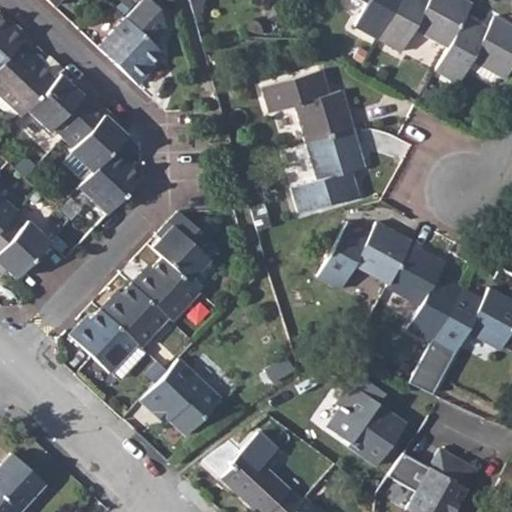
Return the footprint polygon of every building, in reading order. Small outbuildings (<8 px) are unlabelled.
[(40,0),(50,9),(58,0),(40,0)] [(139,0),(92,50),(132,88),(144,75),(142,71),(156,56),(147,47),(160,33),(153,12),(140,0),(139,0)] [(185,0),(192,22),(201,19),(203,0),(185,0)] [(358,32),(381,44),(404,0),(357,0),(370,7),(358,32)] [(418,33),(451,50),(467,19),(473,7),(459,0),(433,0),(433,1),(430,0),(404,0),(381,44),(406,57),(418,33)] [(491,32),(467,19),(451,50),(438,74),(462,87),(475,63),(509,82),(511,76),(511,28),(497,20),(491,32)] [(0,67),(19,47),(24,42),(13,31),(10,34),(0,25),(0,67)] [(0,104),(17,120),(23,115),(51,84),(57,78),(60,75),(46,62),(41,67),(19,47),(0,67),(0,104)] [(294,112),(305,149),(352,135),(341,97),(327,101),(320,77),(260,94),(268,119),(294,112)] [(51,84),(23,115),(45,136),(48,133),(59,142),(92,107),(70,86),(67,88),(57,78),(51,84)] [(67,156),(89,176),(113,150),(122,141),(114,133),(116,130),(92,107),(59,142),(70,152),(67,156)] [(290,193),(297,219),(357,202),(350,177),(363,173),(352,135),(305,149),(316,186),(290,193)] [(74,191),(103,218),(138,182),(122,165),(125,162),(113,150),(89,176),(74,191)] [(0,231),(14,217),(18,212),(0,195),(0,231)] [(267,234),(262,213),(248,217),(254,238),(267,234)] [(160,263),(185,286),(206,264),(203,261),(214,249),(175,215),(154,237),(158,241),(149,251),(160,263)] [(7,271),(15,279),(49,243),(28,223),(24,227),(14,217),(0,231),(0,270),(4,275),(7,271)] [(353,271),(387,289),(408,250),(410,246),(375,228),(367,240),(345,228),(316,282),(340,295),(353,271)] [(444,269),(408,250),(387,289),(386,292),(421,312),(408,335),(432,348),(461,294),(438,281),(444,269)] [(185,286),(160,263),(145,279),(140,275),(129,287),(165,322),(168,325),(196,296),(185,286)] [(132,347),(137,352),(165,322),(129,287),(112,305),(108,301),(96,314),(132,347)] [(412,383),(435,396),(468,337),(502,356),(511,337),(511,304),(490,293),(483,306),(461,294),(432,348),(412,383)] [(107,374),(132,347),(96,314),(80,330),(76,326),(67,337),(107,374)] [(137,400),(149,411),(154,406),(167,419),(184,434),(218,397),(176,358),(137,400)] [(330,429),(359,450),(357,453),(376,467),(406,424),(377,404),(384,394),(346,367),(325,396),(337,405),(330,416),(336,420),(330,429)] [(162,423),(167,419),(154,406),(149,411),(162,423)] [(405,509),(410,511),(450,511),(474,469),(451,456),(454,451),(447,447),(444,452),(438,448),(405,509)] [(262,511),(287,511),(299,501),(257,463),(254,466),(237,449),(225,462),(229,465),(218,477),(241,498),(248,498),(263,511),(262,511)] [(0,511),(19,511),(44,486),(11,455),(0,466),(0,511)] [(321,511),(313,505),(311,507),(301,498),(299,501),(287,511),(321,511)]
